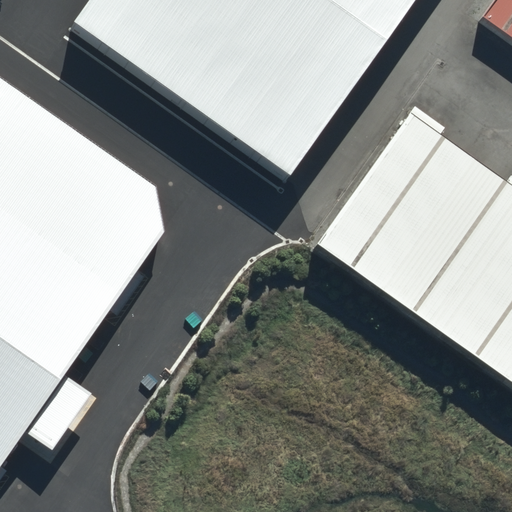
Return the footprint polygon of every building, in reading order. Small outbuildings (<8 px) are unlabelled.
[(91,0),(68,34),(294,191),(427,0),(91,0)] [(511,0),(493,0),(475,26),(511,52),(511,0)] [(0,85),(0,467),(166,238),(154,191),(0,85)] [(511,192),(406,119),(309,259),(511,399),(511,192)] [(266,291),(205,379),(301,446),(331,403),(296,379),(327,334),(266,291)]
